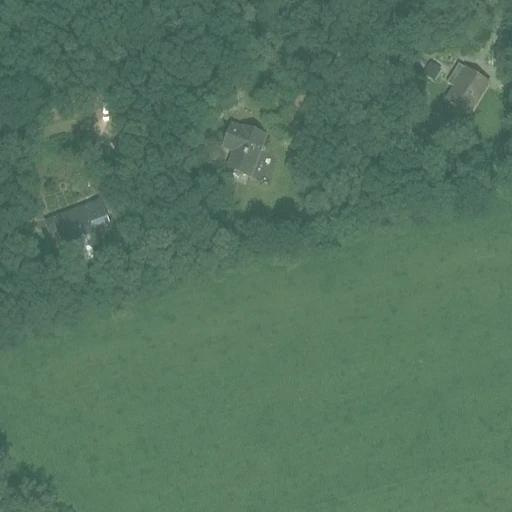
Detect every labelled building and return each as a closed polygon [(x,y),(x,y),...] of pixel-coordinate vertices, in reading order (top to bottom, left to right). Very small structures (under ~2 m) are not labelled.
[(430,65),(424,76),(435,83),(441,71),(430,65)] [(465,70),(459,67),(447,85),(453,89),(446,100),(470,116),(489,84),(465,69),(465,70)] [(58,111),(84,105),(80,90),(54,96),(58,111)] [(243,130),(232,125),(223,148),(234,152),(228,169),(250,178),(266,137),(244,128),(243,130)] [(85,209),(53,221),(63,247),(95,235),(85,209)]
